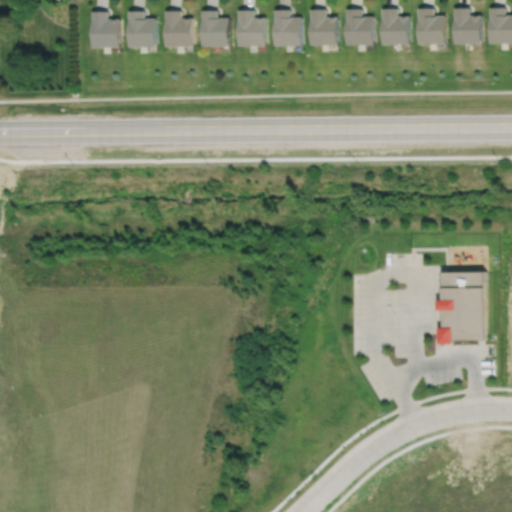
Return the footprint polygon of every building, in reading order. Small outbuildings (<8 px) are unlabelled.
[(456,6),(457,42),(485,41),(484,13),(473,14),(473,6),(456,6)] [(493,6),(493,42),(511,41),(511,13),(509,13),(509,6),(493,6)] [(348,7),(349,43),(376,42),(376,15),(365,15),(365,7),(348,7)] [(384,7),(385,43),(412,42),(412,14),(401,14),(400,7),(384,7)] [(420,7),(421,42),(449,42),(448,14),(437,14),(437,7),(420,7)] [(204,9),(205,44),(232,44),(232,16),(220,16),(220,8),(204,9)] [(241,8),(241,44),(269,44),(269,15),(257,16),(257,8),(241,8)] [(276,8),(276,44),(304,43),(304,15),(292,15),(292,8),(276,8)] [(312,8),(312,43),(340,43),(340,15),(328,15),(328,8),(312,8)] [(94,10),(94,45),(122,45),(121,17),(110,17),(110,9),(94,10)] [(130,9),(131,45),(159,44),(158,16),(147,17),(147,9),(130,9)] [(167,9),(168,45),(195,44),(195,16),(184,16),(184,9),(167,9)] [(444,272),(444,301),(440,301),(440,311),(444,311),(444,329),(441,329),(442,344),(456,344),(456,340),(488,340),(487,272),(447,272),(444,272)]
